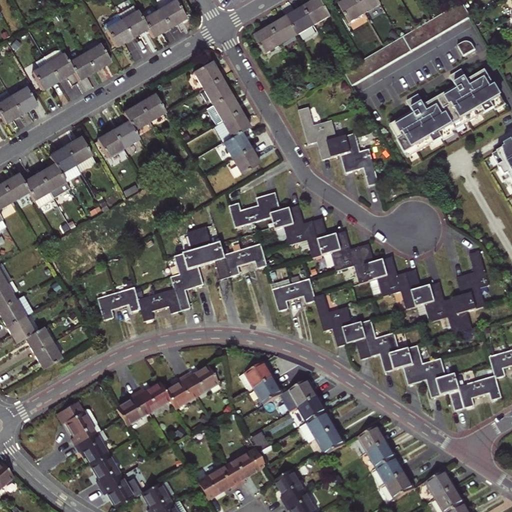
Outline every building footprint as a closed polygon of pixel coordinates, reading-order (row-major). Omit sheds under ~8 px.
[(319,0),(318,0),(303,9),(313,27),(330,17),(319,0)] [(364,14),(355,0),(348,0),(339,6),(348,23),(364,14)] [(355,0),(364,14),(380,5),(377,0),(355,0)] [(175,2),(158,12),(168,29),(185,19),(175,2)] [(351,86),(470,17),(461,2),(343,72),(351,86)] [(147,30),(142,21),(136,12),(133,6),(117,15),(120,21),(131,40),(147,30)] [(313,27),(303,9),(286,19),(297,36),(313,27)] [(168,29),(158,12),(142,21),(147,30),(152,39),(168,29)] [(116,48),(131,40),(120,21),(117,15),(116,14),(107,19),(109,21),(104,24),(103,27),(116,48)] [(280,46),(297,36),(286,19),(270,28),(280,46)] [(264,55),(280,46),(270,28),(254,37),(264,55)] [(99,45),(83,55),(93,73),(110,64),(99,45)] [(73,73),(68,64),(62,55),(60,51),(54,51),(42,58),(46,65),(56,83),(73,73)] [(78,82),(93,73),(83,55),(68,64),(73,73),(78,82)] [(220,80),(210,63),(200,69),(192,73),(202,90),(220,80)] [(56,83),(46,65),(31,73),(41,91),(56,83)] [(413,114),(390,127),(397,140),(406,158),(432,143),(441,138),(491,109),(502,103),(484,72),(466,83),(460,73),(454,76),(453,74),(449,77),(456,89),(423,108),(417,98),(411,101),(410,99),(406,102),(413,114)] [(202,90),(211,106),(230,96),(220,80),(202,90)] [(24,89),(9,98),(19,116),(35,107),(24,89)] [(148,122),(163,112),(154,96),(138,105),(148,122)] [(215,126),(221,123),(239,112),(230,96),(211,106),(206,110),(215,126)] [(0,117),(4,125),(19,116),(9,98),(0,103),(0,117)] [(504,106),(502,103),(491,109),(493,112),(504,106)] [(133,131),(148,122),(138,105),(123,114),(128,123),(133,131)] [(308,145),(317,143),(322,161),(340,156),(345,174),(363,169),(368,187),(378,185),(368,150),(359,152),(354,134),(336,139),(331,122),(313,126),(308,108),(298,111),(308,145)] [(231,139),(240,134),(249,129),(239,112),(221,123),(231,139)] [(138,140),(133,131),(128,123),(112,132),(122,150),(138,140)] [(107,159),(122,150),(112,132),(97,141),(107,159)] [(223,144),(232,159),(249,149),(240,134),(231,139),(223,144)] [(443,141),(441,138),(432,143),(434,146),(443,141)] [(80,139),(64,148),(74,166),(90,156),(80,139)] [(491,157),(511,192),(511,142),(510,143),(511,145),(491,157)] [(54,166),(59,175),(64,184),(80,175),(74,166),(64,148),(49,157),(54,166)] [(249,149),(232,159),(241,175),(258,165),(249,149)] [(38,175),(49,193),(64,184),(59,175),(54,166),(38,175)] [(28,193),(33,202),(37,209),(53,200),(49,193),(38,175),(23,184),(28,193)] [(1,185),(11,202),(28,193),(23,184),(18,176),(1,185)] [(0,209),(11,202),(1,185),(0,185),(0,209)] [(239,204),(229,207),(235,229),(272,218),(275,230),(283,228),(284,228),(289,246),(308,241),(313,259),(331,254),(336,272),(355,267),(360,285),(378,280),(383,298),(402,293),(406,310),(425,305),(430,323),(448,318),(453,336),(473,331),(468,312),(486,307),(481,289),(489,287),(479,253),(469,255),(474,273),(456,279),(461,296),(445,301),(439,283),(421,288),(416,270),(398,276),(393,258),(374,263),(369,245),(351,250),(346,232),(328,237),(322,219),(304,224),(299,206),(281,211),(275,194),(256,199),(258,206),(241,211),(239,204)] [(112,311),(121,308),(129,306),(131,313),(141,310),(145,322),(154,320),(152,312),(169,307),(172,315),(191,309),(186,290),(203,285),(198,267),(216,262),(221,280),(240,274),(238,267),(255,262),(257,270),(267,267),(261,245),(224,255),(221,243),(211,246),(206,228),(188,233),(193,251),(174,257),(179,275),(171,278),(174,290),(139,300),(135,288),(98,299),(105,321),(115,318),(112,311)] [(310,280),(273,290),(276,300),(279,312),(289,309),(287,302),(301,298),(304,297),(306,304),(316,302),(324,333),(333,330),(338,348),(356,343),(361,361),(380,355),(385,373),(404,368),(409,386),(426,381),(432,398),(450,393),(455,412),(474,406),(473,399),(489,394),(492,402),(502,399),(496,379),(505,377),(503,369),(511,366),(511,350),(489,357),(495,377),(458,387),(455,374),(446,377),(441,359),(423,364),(418,346),(399,351),(394,334),(376,339),(371,321),(353,326),(347,308),(329,313),(324,295),(315,298),(310,280)] [(0,288),(0,310),(15,302),(5,285),(0,288)] [(0,310),(0,317),(7,329),(24,319),(15,302),(0,310)] [(25,340),(33,335),(24,319),(7,329),(16,345),(25,340)] [(25,340),(34,356),(52,345),(42,329),(33,335),(25,340)] [(52,345),(34,356),(43,371),(61,361),(52,345)] [(255,389),(273,379),(264,364),(246,374),(255,389)] [(193,374),(186,378),(197,397),(218,385),(208,369),(194,376),(193,374)] [(174,410),(197,397),(186,378),(179,381),(180,385),(165,393),(169,401),(174,410)] [(273,379),(255,389),(264,406),(283,396),(273,379)] [(308,382),(289,392),(299,409),(318,399),(308,382)] [(137,393),(148,413),(169,401),(165,393),(160,385),(146,392),(144,389),(137,393)] [(117,409),(127,426),(148,413),(137,393),(131,397),(132,401),(117,409)] [(327,414),(318,399),(299,409),(308,425),(327,414)] [(76,446),(96,435),(83,413),(77,403),(58,414),(64,425),(67,423),(75,438),(72,439),(76,446)] [(87,410),(83,413),(96,435),(100,432),(87,410)] [(336,430),(327,414),(308,425),(302,428),(311,444),(318,441),(336,430)] [(377,428),(358,438),(368,455),(387,445),(377,428)] [(336,430),(318,441),(326,456),(345,445),(336,430)] [(92,466),(108,456),(96,435),(76,446),(80,453),(84,451),(92,466)] [(377,470),(395,460),(387,445),(368,455),(377,470)] [(249,454),(227,467),(238,487),(245,482),(244,479),(258,471),(249,454)] [(97,482),(101,489),(121,478),(108,456),(92,466),(100,480),(97,482)] [(377,470),(386,485),(396,480),(404,475),(395,460),(377,470)] [(0,489),(14,479),(2,464),(0,465),(0,489)] [(231,491),(238,487),(227,467),(197,485),(207,501),(229,488),(231,491)] [(281,499),(285,505),(304,493),(291,472),(275,482),(284,497),(281,499)] [(427,483),(437,499),(454,489),(445,472),(427,483)] [(386,485),(395,501),(414,490),(404,475),(396,480),(386,485)] [(121,478),(101,489),(105,496),(109,494),(117,509),(133,499),(125,485),(121,478)] [(147,511),(148,511),(160,511),(171,506),(166,497),(172,494),(164,481),(142,494),(150,509),(147,511)] [(125,485),(133,499),(139,496),(132,484),(129,483),(125,485)] [(454,489),(437,499),(444,511),(450,511),(464,504),(454,489)] [(292,510),(293,511),(315,511),(304,493),(285,505),(289,511),(292,510)] [(171,506),(160,511),(184,511),(178,502),(171,506)]
